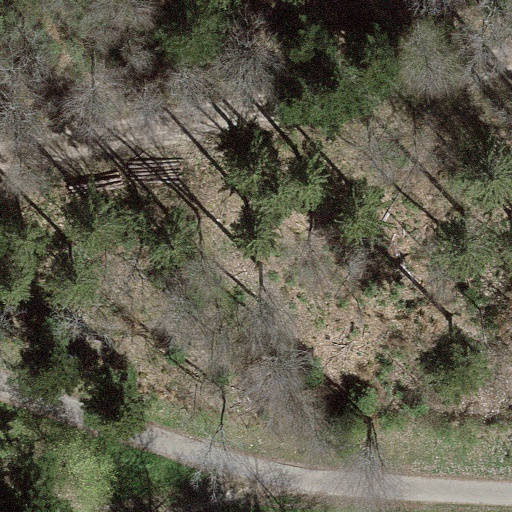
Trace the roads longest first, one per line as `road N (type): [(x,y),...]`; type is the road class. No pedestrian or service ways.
road 1 (track): [(0,155),(511,60)]
road 2 (track): [(0,384),(260,471)]
